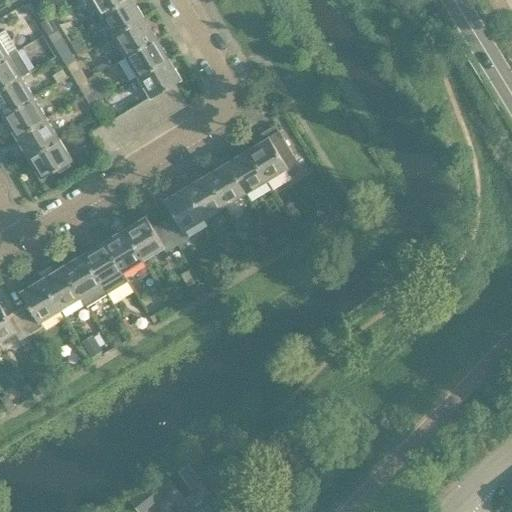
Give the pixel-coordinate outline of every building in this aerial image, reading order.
[(125,0),(90,0),(100,15),(125,0)] [(144,17),(133,0),(125,0),(100,15),(112,36),(144,17)] [(156,38),(144,17),(112,36),(125,57),(156,38)] [(41,24),(47,34),(56,29),(50,18),(41,24)] [(62,39),(56,29),(47,34),(53,44),(62,39)] [(0,61),(9,56),(18,51),(5,31),(0,33),(0,61)] [(169,58),(156,38),(125,57),(137,78),(169,58)] [(53,44),(60,54),(68,49),(62,39),(53,44)] [(55,57),(50,49),(42,54),(47,62),(55,57)] [(74,59),(68,49),(60,54),(66,65),(74,59)] [(18,51),(9,56),(0,61),(0,90),(22,77),(30,72),(18,51)] [(182,80),(169,58),(137,78),(149,98),(143,102),(156,124),(166,118),(153,97),(164,91),(174,84),(182,80)] [(66,65),(72,75),(81,70),(74,59),(66,65)] [(62,70),(53,76),(57,82),(66,76),(62,70)] [(87,80),(81,70),(72,75),(78,85),(87,80)] [(34,98),(22,77),(0,90),(0,112),(3,117),(34,98)] [(87,80),(78,85),(84,95),(93,90),(87,80)] [(174,84),(164,91),(176,112),(187,106),(174,84)] [(102,85),(93,90),(99,100),(108,95),(102,85)] [(99,100),(93,90),(84,95),(90,106),(99,100)] [(166,118),(176,112),(164,91),(153,97),(166,118)] [(47,118),(34,98),(3,117),(15,137),(47,118)] [(143,102),(133,108),(146,130),(156,124),(143,102)] [(146,130),(133,108),(122,114),(136,136),(146,130)] [(136,136),(122,114),(112,120),(126,142),(136,136)] [(59,139),(47,118),(15,137),(28,158),(59,139)] [(126,142),(112,120),(102,126),(116,149),(126,142)] [(247,150),(266,182),(287,169),(291,177),(302,170),(275,125),(256,137),(259,142),(247,150)] [(116,149),(102,126),(92,133),(105,155),(116,149)] [(72,160),(59,139),(28,158),(40,179),(60,167),(62,171),(70,166),(68,163),(72,160)] [(246,194),(266,182),(247,150),(235,157),(232,152),(223,157),(246,194)] [(225,207),(246,194),(223,157),(214,162),(217,167),(206,175),(225,207)] [(204,219),(225,207),(206,175),(194,182),(191,177),(182,182),(204,219)] [(184,231),(204,219),(182,182),(173,187),(176,193),(164,200),(173,216),(163,222),(177,245),(189,239),(184,231)] [(166,252),(177,245),(163,222),(153,228),(145,216),(136,221),(133,216),(121,223),(143,261),(164,248),(166,252)] [(103,241),(123,273),(143,261),(121,223),(108,231),(111,236),(103,241)] [(128,282),(123,273),(103,241),(91,248),(88,243),(79,248),(107,294),(128,282)] [(86,307),(107,294),(79,248),(70,254),(74,259),(62,266),(81,298),(86,307)] [(60,311),(81,298),(62,266),(50,273),(47,268),(38,273),(60,311)] [(40,323),(60,311),(38,273),(29,279),(32,284),(20,291),(27,304),(17,310),(31,334),(43,327),(40,323)] [(200,285),(191,290),(196,298),(205,293),(200,285)] [(0,342),(15,333),(20,340),(31,334),(17,310),(7,316),(0,305),(0,342)] [(156,313),(150,317),(153,322),(159,319),(156,313)] [(101,351),(92,336),(83,342),(92,357),(101,351)] [(113,338),(109,340),(113,348),(120,344),(118,338),(113,338)] [(27,385),(22,388),(25,393),(31,390),(27,385)] [(7,395),(1,399),(8,411),(14,407),(7,395)] [(152,484),(162,497),(167,503),(180,493),(165,474),(152,484)] [(141,493),(151,505),(162,497),(152,484),(141,493)] [(225,511),(210,493),(188,510),(189,511),(225,511)]
